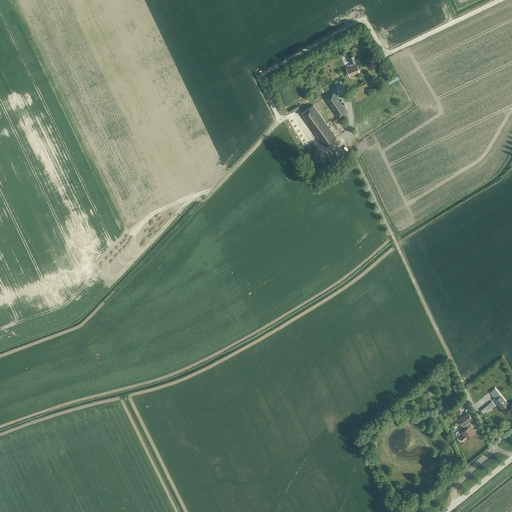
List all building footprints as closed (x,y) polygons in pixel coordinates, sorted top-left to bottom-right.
[(346,68),(349,77),(360,72),(357,64),(352,54),(349,55),(349,56),(348,56),(352,64),(350,65),(350,67),(346,68)] [(324,98),(338,118),(347,112),(333,91),(324,98)] [(301,114),(324,146),(336,138),(313,105),(301,114)] [(308,151),(315,160),(320,156),(314,148),(308,151)] [(457,384),(452,386),(456,395),(461,393),(457,384)] [(490,393),(493,396),(496,400),(495,401),(502,409),(508,404),(495,388),(490,393)] [(487,405),(481,410),(483,413),(490,408),(487,405)] [(462,426),(463,426),(466,429),(461,433),(463,435),(460,438),(463,441),(466,439),(474,432),(469,426),(469,427),(466,423),(472,418),(468,413),(458,421),(462,426)]
